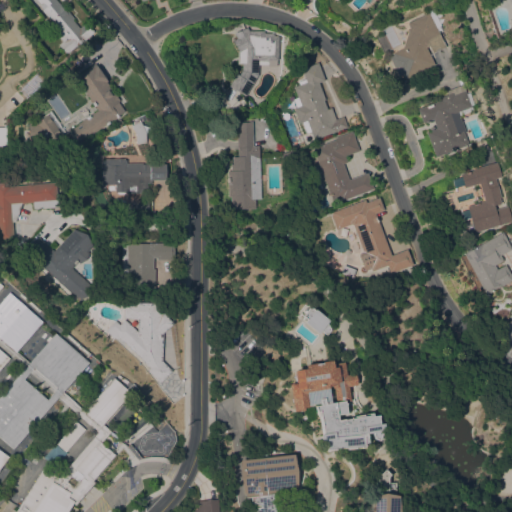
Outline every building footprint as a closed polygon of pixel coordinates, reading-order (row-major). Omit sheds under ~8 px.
[(58,44),(62,41),(55,32),(58,30),(41,10),(45,7),(41,2),(40,4),(36,0),(55,0),(63,9),(65,8),(73,18),(72,19),(78,28),(85,22),(93,32),(83,41),(84,42),(80,45),(78,43),(66,54),(58,44)] [(405,23),(426,12),(443,46),(428,54),(433,64),(403,80),(400,74),(396,76),(387,57),(391,55),(390,53),(400,48),(407,28),(405,23)] [(258,65),(258,75),(245,97),(228,87),(235,74),(238,76),(241,70),(242,51),(239,53),(236,49),(235,49),(233,44),(234,44),(232,40),(236,38),(233,34),(246,27),(257,48),(268,48),(268,46),(279,47),(279,65),(275,66),(258,65)] [(313,140),(310,132),(305,133),(301,122),(299,123),(293,108),(295,107),(292,99),(297,97),(293,87),(298,85),(297,81),(304,79),(300,69),(317,63),(323,80),(318,83),(324,100),(322,100),(326,109),(330,108),(335,119),(343,116),(347,127),(313,140)] [(75,79),(95,65),(107,81),(106,82),(108,85),(107,86),(113,95),(114,94),(119,101),(117,102),(124,111),(88,137),(86,135),(77,142),(69,131),(78,125),(77,124),(97,110),(75,79)] [(434,157),(425,132),(435,128),(431,119),(421,123),(416,109),(440,100),(439,97),(446,94),(445,91),(461,85),(465,94),(468,92),(473,104),(469,105),(471,111),(459,115),(465,131),(463,132),(467,144),(434,157)] [(62,134),(51,141),(28,141),(28,123),(34,123),(48,114),(62,134)] [(140,122),(145,132),(145,143),(135,143),(135,134),(131,126),(140,122)] [(231,210),(231,196),(228,196),(227,171),(230,171),(230,164),(232,164),(231,157),(237,156),(236,122),(252,122),(253,146),(258,146),(260,199),(255,199),(255,209),(231,210)] [(342,201),(341,198),(332,202),(311,149),(334,140),(334,138),(351,131),(358,150),(344,156),(346,162),(342,163),(348,179),(367,172),(373,189),(342,201)] [(101,166),(103,166),(103,160),(104,160),(104,158),(124,158),(124,160),(125,160),(125,163),(165,163),(165,180),(150,180),(150,183),(147,183),(147,193),(125,193),(123,194),(118,194),(115,192),(115,184),(101,184),(101,166)] [(494,178),(500,197),(498,198),(500,203),(493,205),(494,209),(507,206),(511,221),(473,233),(469,218),(460,220),(458,212),(467,210),(466,206),(483,201),(478,183),(463,188),(463,185),(452,188),(449,180),(460,177),(459,174),(471,170),(471,169),(496,162),(500,176),(494,178)] [(0,182),(8,182),(8,186),(54,182),(55,193),(57,193),(57,207),(31,209),(31,203),(21,204),(14,222),(22,221),(23,237),(12,238),(13,243),(0,244),(0,182)] [(336,230),(329,213),(364,200),(365,203),(378,197),(383,210),(374,214),(391,256),(406,249),(413,265),(390,274),(387,265),(372,271),(371,268),(365,270),(358,254),(363,252),(352,225),(350,224),(336,230)] [(96,240),(94,242),(86,251),(88,253),(79,264),(75,260),(73,263),(74,264),(71,268),(91,286),(78,300),(24,251),(37,236),(53,251),(73,229),(94,239),(96,240)] [(463,253),(502,232),(511,249),(500,255),(502,260),(494,265),(496,269),(505,264),(511,278),(511,280),(485,295),(463,253)] [(122,289),(121,244),(127,244),(173,243),(173,259),(156,260),(156,258),(152,258),(153,269),(154,269),(154,289),(122,289)] [(11,356),(0,346),(0,300),(7,292),(41,322),(15,351),(11,356)] [(171,371),(159,383),(146,370),(149,368),(119,338),(117,340),(114,337),(113,338),(104,330),(114,320),(118,324),(124,318),(122,319),(123,302),(163,304),(163,313),(172,323),(162,333),(161,361),(171,371)] [(317,333),(303,323),(306,319),(301,316),(308,306),(313,310),(314,309),(328,320),(325,323),(329,330),(325,334),(320,330),(317,333)] [(0,438),(0,395),(24,367),(28,362),(53,333),(87,362),(61,392),(56,397),(12,449),(0,438)] [(24,367),(11,356),(15,351),(28,362),(24,367)] [(0,352),(8,359),(0,368),(0,352)] [(324,441),(320,442),(319,435),(321,434),(318,415),(317,415),(316,411),(315,411),(314,406),(318,405),(318,403),(306,404),(307,407),(303,407),(304,410),(293,411),(292,404),(291,404),(288,384),(295,383),(292,370),(304,368),(303,364),(314,363),(314,364),(320,363),(320,362),(330,360),(331,364),(343,362),(345,375),(354,374),(356,385),(347,386),(349,400),(343,401),(345,413),(335,415),(336,421),(353,418),(353,415),(362,414),(362,416),(367,415),(367,413),(370,412),(371,416),(377,415),(377,417),(376,417),(377,424),(381,423),(382,431),(380,431),(379,435),(377,441),(372,439),(370,433),(365,433),(367,442),(362,443),(363,448),(360,448),(360,447),(354,448),(354,449),(345,450),(345,447),(335,449),(326,451),(324,441)] [(96,431),(79,417),(83,411),(112,378),(129,393),(101,425),(96,431)] [(61,392),(83,411),(79,417),(56,397),(61,392)] [(75,421),(84,429),(65,451),(55,443),(75,421)] [(109,432),(100,442),(93,436),(97,432),(96,431),(101,425),(109,432)] [(15,511),(21,503),(20,502),(42,468),(57,478),(93,436),(100,442),(114,455),(92,480),(94,482),(75,505),(72,503),(66,511),(15,511)] [(239,459),(293,454),(297,487),(274,490),(274,492),(273,492),(274,511),(251,511),(252,507),(260,506),(260,505),(250,504),(249,497),(244,497),(244,493),(242,493),(239,459)] [(369,511),(371,496),(379,494),(376,489),(374,489),(373,483),(376,483),(376,477),(384,468),(390,474),(387,476),(387,482),(394,482),(394,495),(397,495),(399,511),(369,511)] [(191,511),(194,508),(193,501),(205,499),(208,498),(211,499),(216,498),(217,511),(191,511)]
